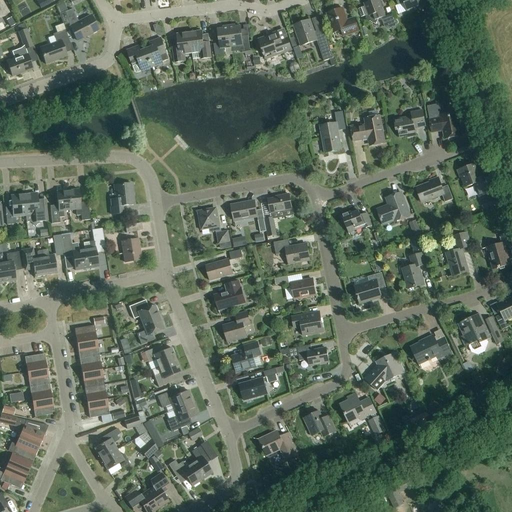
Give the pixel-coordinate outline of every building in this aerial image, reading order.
[(53,3),(51,0),(36,0),(41,9),(53,3)] [(376,25),(378,20),(385,17),(382,9),(384,8),(382,3),(380,2),(379,0),(369,0),(370,2),(364,4),(365,7),(359,10),(362,18),(366,16),(367,17),(365,21),(376,25)] [(396,0),(399,5),(405,3),(408,13),(419,9),(416,0),(396,0)] [(0,19),(10,14),(3,2),(0,3),(0,19)] [(333,34),(337,32),(338,35),(342,33),(343,37),(359,32),(355,19),(347,21),(343,9),(327,15),(331,27),(330,27),(333,34)] [(91,16),(79,23),(72,10),(65,13),(59,15),(64,26),(69,24),(71,27),(70,27),(77,42),(98,31),(91,16)] [(397,25),(393,14),(385,17),(389,28),(397,25)] [(7,29),(18,23),(13,16),(3,22),(7,29)] [(324,45),(326,53),(322,55),(324,64),(334,61),(331,51),(323,30),(314,33),(310,21),(296,26),(298,31),(296,31),(301,47),(317,41),(319,47),(324,45)] [(17,29),(19,33),(26,30),(24,24),(18,26),(17,29)] [(55,27),(57,33),(64,30),(62,25),(55,27)] [(216,57),(226,55),(232,55),(231,48),(232,48),(229,26),(223,27),(223,29),(218,30),(220,44),(214,45),(216,57)] [(240,51),(245,51),(246,56),(253,55),(253,50),(250,50),(248,35),(242,35),(241,27),(236,27),(235,26),(229,26),(232,48),(240,47),(240,51)] [(33,70),(25,50),(32,47),(26,30),(19,33),(24,47),(21,49),(12,52),(15,59),(6,62),(12,77),(33,70)] [(63,46),(70,44),(65,31),(53,35),(56,43),(50,46),(49,45),(40,49),(46,65),(54,62),(54,61),(67,56),(63,46)] [(189,34),(192,54),(200,53),(201,60),(211,59),(210,45),(204,46),(202,32),(189,34)] [(270,36),(259,40),(266,60),(292,51),(287,39),(281,41),(277,32),(269,35),(270,36)] [(185,55),(192,54),(189,34),(177,35),(179,49),(173,50),(175,64),(186,62),(185,55)] [(163,64),(162,63),(169,60),(161,39),(150,43),(152,48),(146,50),(153,68),(163,64)] [(127,51),(133,67),(135,73),(137,73),(142,72),(153,68),(146,50),(141,52),(139,47),(127,51)] [(413,83),(420,80),(417,73),(410,76),(413,83)] [(415,129),(426,127),(423,111),(411,113),(412,117),(394,121),(396,131),(398,131),(400,138),(407,136),(408,138),(416,137),(415,129)] [(338,131),(346,130),(343,112),(335,114),(337,124),(320,127),(325,154),(342,150),(338,131)] [(444,140),(462,136),(458,113),(440,116),(440,118),(430,120),(432,134),(443,132),(444,140)] [(369,145),(385,142),(380,117),(365,120),(366,126),(352,128),(354,142),(368,139),(369,145)] [(491,193),(485,177),(481,179),(476,164),(458,171),(460,178),(461,178),(465,188),(474,185),(479,197),(487,195),(491,193)] [(445,203),(453,200),(448,186),(442,189),(438,178),(429,182),(430,183),(416,189),(422,203),(442,196),(445,203)] [(124,207),(133,206),(131,184),(115,186),(117,200),(111,200),(112,208),(110,208),(111,216),(125,214),(124,207)] [(68,191),(70,211),(76,210),(76,216),(81,216),(82,221),(90,220),(88,206),(81,207),(79,190),(68,191)] [(63,212),(70,211),(68,191),(56,192),(58,209),(50,210),(52,224),(60,224),(59,218),(64,218),(63,212)] [(395,222),(410,216),(401,193),(386,199),(389,206),(377,210),(383,225),(395,221),(395,222)] [(36,227),(39,222),(46,222),(45,204),(38,205),(37,194),(24,196),(26,216),(25,216),(26,223),(30,222),(36,227)] [(271,214),(292,210),(289,195),(280,197),(280,198),(269,200),(271,214)] [(19,217),(25,216),(26,216),(24,196),(11,197),(12,208),(5,208),(7,226),(14,225),(13,223),(19,222),(19,217)] [(234,222),(258,218),(255,201),(231,206),(234,222)] [(210,233),(217,232),(219,245),(230,243),(228,232),(221,233),(217,212),(213,209),(198,212),(201,231),(209,229),(210,233)] [(365,229),(372,226),(367,214),(360,216),(359,211),(352,214),(351,212),(340,217),(343,223),(344,223),(349,234),(364,228),(365,229)] [(269,237),(277,236),(273,218),(265,220),(269,237)] [(260,233),(267,232),(264,220),(258,221),(260,233)] [(126,234),(143,231),(141,224),(125,226),(126,234)] [(413,229),(415,237),(422,234),(419,227),(413,229)] [(84,250),(87,269),(98,268),(95,248),(105,247),(102,229),(92,231),(94,242),(89,243),(90,249),(84,250)] [(508,252),(511,250),(511,235),(511,233),(499,236),(501,244),(488,247),(491,256),(488,257),(492,271),(511,265),(508,252)] [(75,271),(87,269),(84,250),(78,251),(77,244),(71,245),(69,234),(60,236),(63,249),(64,256),(72,254),(75,271)] [(453,277),(469,272),(462,250),(471,247),(467,234),(460,236),(462,241),(455,243),(457,251),(446,254),(453,277)] [(263,235),(255,236),(256,243),(264,242),(263,235)] [(60,236),(52,237),(55,250),(63,249),(60,236)] [(125,263),(141,260),(138,240),(121,242),(125,263)] [(289,266),(310,262),(306,244),(290,247),(288,240),(274,243),(276,256),(287,254),(289,266)] [(420,241),(412,243),(416,256),(422,254),(423,253),(420,241)] [(37,258),(34,258),(33,249),(21,251),(24,272),(33,270),(34,278),(46,276),(42,251),(38,252),(37,253),(37,258)] [(46,276),(57,274),(54,255),(49,256),(48,250),(42,251),(46,276)] [(231,261),(243,258),(241,251),(230,253),(231,261)] [(385,252),(383,255),(384,258),(387,259),(390,258),(392,255),(391,252),(388,251),(385,252)] [(1,264),(4,283),(16,281),(13,268),(21,266),(18,253),(6,255),(7,263),(1,264)] [(411,267),(403,269),(408,288),(410,287),(412,289),(424,285),(419,268),(426,266),(422,254),(416,256),(410,257),(412,264),(411,267)] [(210,282),(233,275),(229,260),(206,266),(210,282)] [(368,278),(354,282),(356,287),(355,287),(358,298),(359,300),(360,304),(381,298),(379,290),(386,288),(382,274),(368,278)] [(276,286),(289,283),(288,277),(275,280),(276,286)] [(294,300),(316,295),(313,280),(291,284),(294,300)] [(235,296),(242,294),(239,282),(226,286),(228,293),(214,296),(219,311),(238,306),(235,296)] [(505,321),(511,317),(511,299),(498,306),(502,315),(496,318),(502,331),(508,327),(505,321)] [(157,313),(154,306),(148,308),(145,301),(129,307),(134,320),(139,317),(142,325),(160,317),(158,312),(157,313)] [(303,337),(323,333),(319,312),(292,318),(294,329),(302,328),(303,337)] [(244,327),(251,325),(247,313),(235,316),(237,323),(223,327),(228,342),(247,337),(244,327)] [(162,323),(160,317),(142,325),(145,331),(137,335),(141,346),(154,340),(152,335),(164,330),(161,323),(162,323)] [(464,336),(461,338),(466,347),(468,346),(471,353),(487,346),(488,343),(487,341),(491,339),(484,324),(478,327),(473,317),(467,320),(467,319),(464,320),(465,321),(458,324),(464,336)] [(103,318),(93,319),(94,326),(104,324),(103,318)] [(77,344),(96,341),(94,326),(74,330),(77,344)] [(497,345),(503,342),(498,330),(492,333),(497,345)] [(438,360),(451,353),(444,339),(436,343),(433,336),(423,341),(424,342),(411,348),(419,365),(428,361),(429,362),(431,361),(430,360),(436,357),(438,360)] [(263,347),(272,345),(270,337),(261,340),(263,347)] [(99,356),(96,341),(77,344),(79,359),(99,356)] [(253,358),(261,355),(258,343),(244,347),(246,354),(232,358),(236,373),(256,367),(253,358)] [(310,366),(329,363),(326,349),(312,352),(311,346),(297,348),(300,362),(309,360),(310,366)] [(155,361),(158,368),(176,361),(171,349),(159,353),(157,348),(144,353),(149,364),(155,361)] [(24,358),(27,373),(47,370),(44,355),(24,358)] [(386,382),(405,373),(401,364),(399,365),(394,355),(377,363),(379,367),(366,381),(378,391),(386,382)] [(101,371),(99,356),(79,359),(82,374),(101,371)] [(176,361),(158,368),(161,375),(154,377),(158,388),(171,383),(169,377),(181,373),(176,361)] [(464,374),(460,365),(453,369),(457,377),(464,374)] [(265,378),(277,375),(276,369),(264,372),(265,378)] [(49,385),(47,370),(27,373),(29,388),(49,385)] [(104,386),(101,371),(82,374),(84,389),(104,386)] [(244,401),(267,395),(263,379),(240,385),(244,401)] [(52,400),(49,385),(29,388),(32,403),(52,400)] [(107,401),(104,386),(84,389),(87,404),(107,401)] [(127,386),(120,388),(121,395),(128,393),(127,386)] [(133,393),(136,399),(143,397),(140,391),(133,393)] [(171,405),(173,411),(193,403),(188,391),(170,398),(168,393),(157,397),(162,409),(171,405)] [(361,421),(366,418),(370,421),(368,422),(375,436),(386,431),(379,417),(373,419),(371,416),(376,413),(369,399),(370,401),(361,405),(356,394),(347,398),(349,401),(342,404),(346,413),(344,414),(348,423),(359,418),(361,421)] [(380,395),(374,401),(379,405),(385,400),(380,395)] [(121,398),(115,402),(119,408),(125,404),(121,398)] [(136,402),(139,409),(146,406),(144,399),(136,402)] [(52,400),(32,403),(35,418),(54,414),(52,400)] [(107,401),(87,404),(89,419),(109,415),(107,401)] [(193,403),(173,411),(176,417),(167,421),(171,433),(182,428),(180,423),(198,415),(193,403)] [(13,416),(15,409),(3,406),(2,414),(13,416)] [(111,414),(113,421),(125,418),(123,411),(111,414)] [(139,418),(124,422),(126,430),(140,426),(139,424),(146,422),(143,412),(137,413),(139,418)] [(324,438),(336,432),(331,421),(325,424),(319,412),(304,419),(308,427),(310,426),(314,436),(321,432),(324,438)] [(432,423),(427,413),(421,416),(426,426),(432,423)] [(1,414),(0,416),(0,423),(14,428),(14,427),(16,419),(16,418),(1,414)] [(37,424),(26,421),(22,430),(18,440),(38,449),(44,435),(36,431),(35,430),(37,424)] [(343,423),(338,426),(340,431),(346,429),(343,423)] [(198,428),(188,434),(192,442),(202,436),(198,428)] [(101,460),(117,451),(113,444),(119,440),(117,436),(119,435),(116,430),(103,438),(106,443),(95,449),(101,460)] [(138,438),(145,446),(140,451),(148,459),(157,450),(151,440),(146,433),(138,438)] [(156,434),(150,437),(157,449),(163,446),(156,434)] [(285,461),(299,454),(290,434),(282,437),(282,436),(279,438),(279,439),(276,440),(273,434),(259,440),(267,457),(280,451),(285,461)] [(389,439),(382,442),(384,448),(392,444),(389,439)] [(38,449),(18,440),(16,445),(11,443),(7,452),(12,454),(33,462),(38,449)] [(191,453),(196,460),(191,464),(202,480),(212,474),(203,460),(208,456),(201,446),(191,453)] [(120,457),(117,451),(101,460),(107,471),(118,464),(121,469),(129,465),(123,455),(120,457)] [(6,467),(27,476),(33,462),(12,454),(6,467)] [(341,454),(340,465),(348,466),(349,455),(341,454)] [(163,469),(155,457),(149,461),(157,473),(163,469)] [(202,480),(191,464),(186,467),(183,462),(178,465),(175,461),(168,466),(176,477),(182,473),(192,487),(202,480)] [(6,467),(3,475),(0,473),(0,480),(0,481),(0,482),(21,490),(27,476),(6,467)] [(152,488),(147,492),(158,509),(169,503),(164,495),(172,490),(161,474),(150,481),(152,488)] [(413,481),(397,489),(399,494),(416,486),(413,481)] [(397,489),(387,493),(394,510),(404,505),(397,489)] [(141,496),(135,491),(124,498),(133,511),(138,511),(143,509),(145,511),(154,511),(158,509),(147,492),(141,496)]
